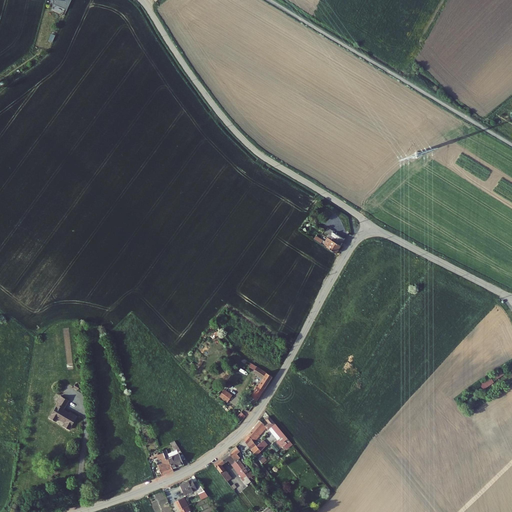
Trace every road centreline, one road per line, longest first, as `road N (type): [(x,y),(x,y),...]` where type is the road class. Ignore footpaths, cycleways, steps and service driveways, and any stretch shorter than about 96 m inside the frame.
road 1 (residential): [(367,222),(244,427),(191,469),(80,511)]
road 2 (unclassified): [(367,222),(256,152),(140,0)]
road 3 (unclassified): [(511,297),(367,222)]
